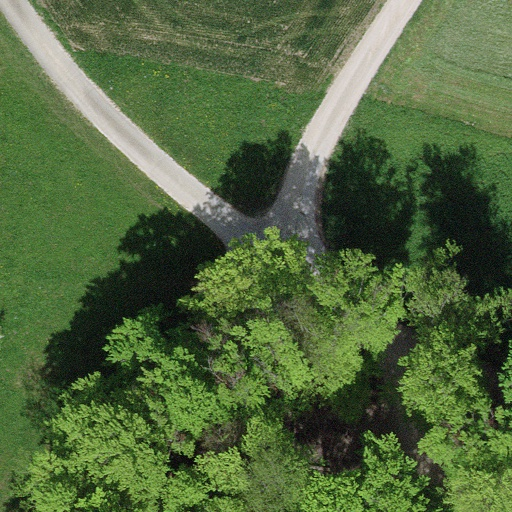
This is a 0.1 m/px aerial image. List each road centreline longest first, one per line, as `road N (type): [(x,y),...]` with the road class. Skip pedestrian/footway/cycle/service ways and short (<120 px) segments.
road 1 (track): [(16,0),(67,77),(282,266)]
road 2 (track): [(282,266),(305,169),(409,0)]
road 3 (track): [(117,511),(282,266)]
road 4 (track): [(511,375),(415,340),(282,266)]
road 5 (track): [(415,340),(454,511)]
